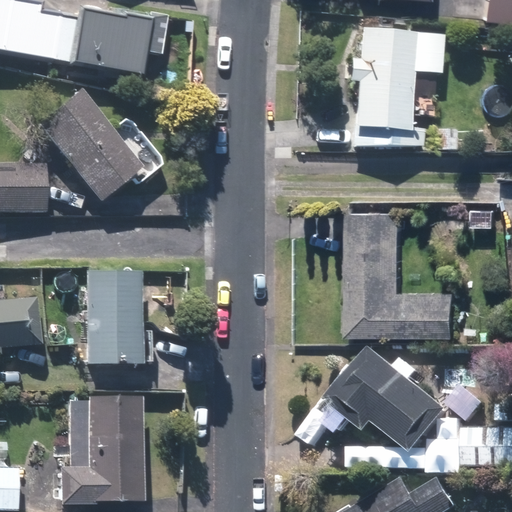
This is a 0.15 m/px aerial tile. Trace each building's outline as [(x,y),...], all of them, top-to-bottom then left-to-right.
[(0,0),(0,54),(70,66),(77,24),(38,18),(40,4),(11,0),(0,0)] [(511,0),(484,0),(483,20),(511,21),(511,0)] [(79,10),(77,24),(70,66),(139,76),(143,53),(157,56),(163,19),(146,16),(145,20),(79,10)] [(349,61),(348,82),(355,82),(353,129),(406,131),(409,73),(439,74),(441,37),(414,36),(414,33),(358,31),(356,62),(349,61)] [(171,84),(142,83),(141,102),(170,103),(171,84)] [(142,168),(77,93),(35,129),(99,205),(142,168)] [(0,213),(42,215),(44,168),(0,165),(0,213)] [(499,208),(474,208),(473,227),(498,227),(499,208)] [(399,294),(400,214),(351,213),(349,336),(458,337),(458,295),(399,294)] [(83,367),(140,368),(140,363),(148,363),(148,334),(137,334),(139,276),(85,275),(83,367)] [(0,349),(40,347),(36,301),(0,303),(0,349)] [(380,422),(418,453),(453,410),(375,347),(332,399),(373,431),(380,422)] [(60,468),(59,504),(91,505),(91,501),(135,502),(138,397),(88,396),(88,401),(70,401),(67,468),(60,468)] [(511,428),(467,427),(465,467),(511,468),(511,428)] [(0,511),(14,511),(15,511),(17,469),(0,468),(0,511)] [(453,511),(462,507),(445,479),(416,496),(406,480),(354,511),(453,511)]
